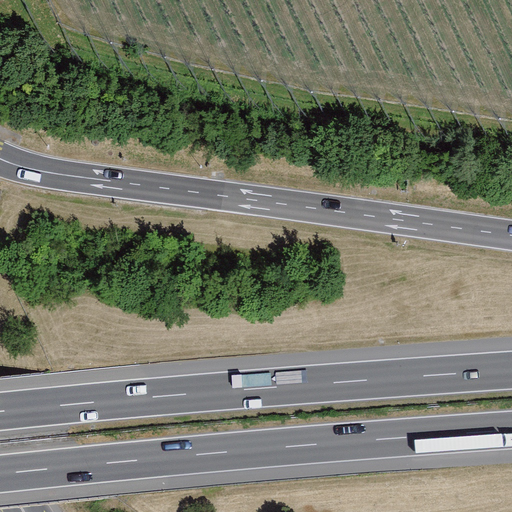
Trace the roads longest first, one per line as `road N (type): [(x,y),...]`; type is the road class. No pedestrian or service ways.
road 1 (motorway): [(511,235),(51,173),(0,158)]
road 2 (motorway): [(0,473),(511,430)]
road 3 (motorway): [(511,370),(0,411)]
